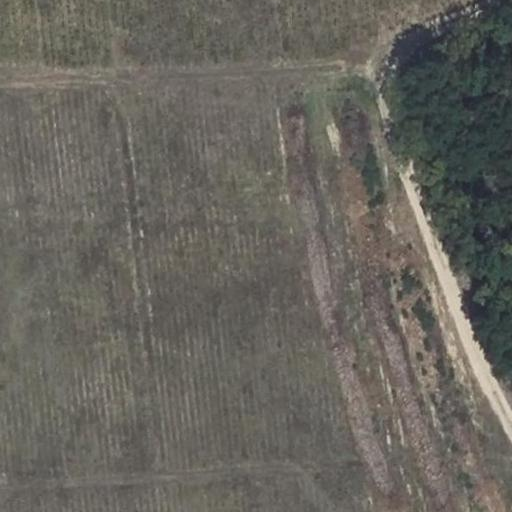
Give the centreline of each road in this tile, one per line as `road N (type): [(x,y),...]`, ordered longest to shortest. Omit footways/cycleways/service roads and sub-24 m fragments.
road 1 (track): [(0,495),(511,460)]
road 2 (track): [(511,425),(361,62),(439,0)]
road 3 (track): [(0,86),(366,73)]
